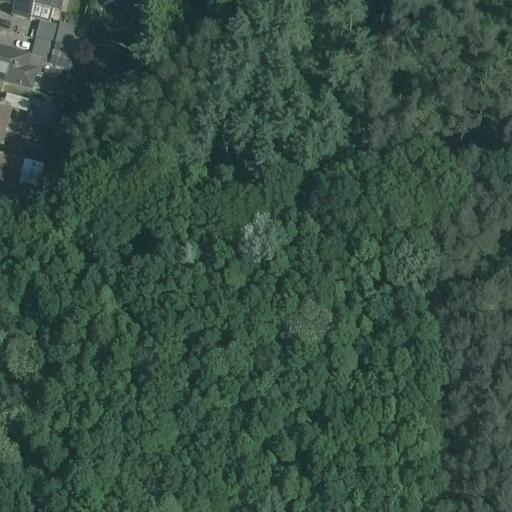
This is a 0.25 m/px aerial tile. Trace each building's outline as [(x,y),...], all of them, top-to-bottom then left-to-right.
[(65,0),(1,0),(0,5),(0,6),(15,10),(12,19),(30,24),(31,21),(41,24),(44,10),(62,15),(65,0)] [(55,48),(76,53),(82,33),(61,27),(57,41),(55,48)] [(36,43),(55,48),(57,41),(38,36),(36,43)] [(55,48),(36,43),(32,60),(0,52),(0,84),(4,86),(33,93),(37,77),(41,79),(44,67),(71,75),(76,53),(55,48)] [(54,135),(61,112),(7,98),(4,110),(29,117),(26,127),(54,135)] [(0,153),(2,146),(3,146),(12,112),(0,108),(0,153)] [(39,191),(44,170),(0,157),(0,195),(6,172),(22,176),(20,186),(39,191)] [(52,188),(55,175),(46,173),(42,185),(52,188)]
